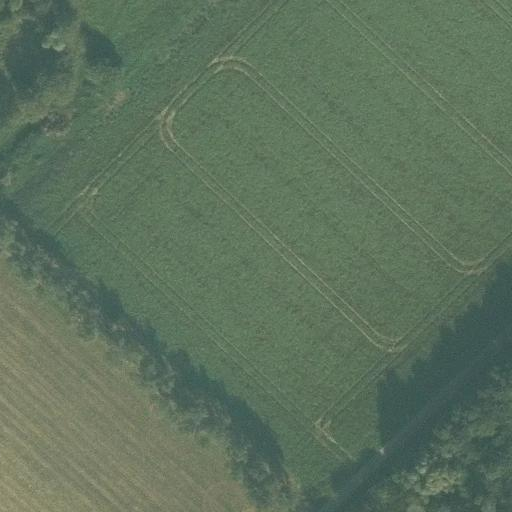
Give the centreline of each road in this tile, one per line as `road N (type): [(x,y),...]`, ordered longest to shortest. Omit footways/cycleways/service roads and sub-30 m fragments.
road 1 (track): [(304,511),(0,229)]
road 2 (unclassified): [(511,330),(324,511)]
